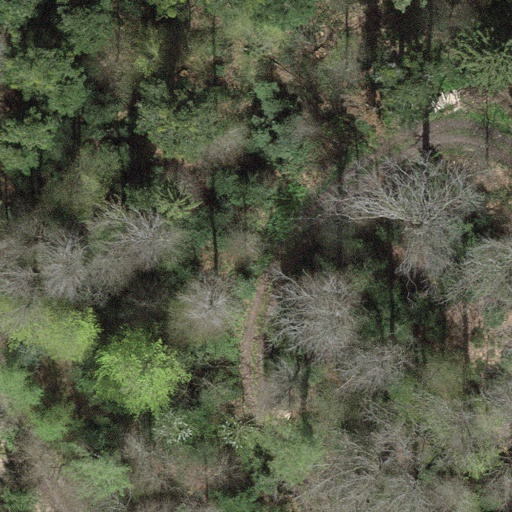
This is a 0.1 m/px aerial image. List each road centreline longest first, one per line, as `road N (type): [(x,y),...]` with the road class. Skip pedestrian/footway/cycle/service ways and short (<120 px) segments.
road 1 (track): [(324,511),(282,457),(253,389),(251,341),(296,232),(331,196)]
road 2 (track): [(64,511),(22,439),(0,379)]
